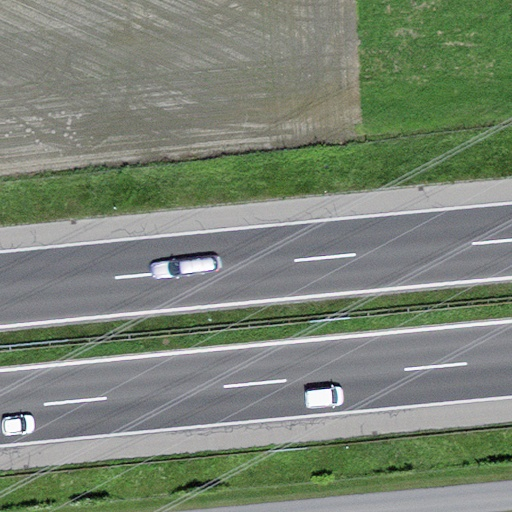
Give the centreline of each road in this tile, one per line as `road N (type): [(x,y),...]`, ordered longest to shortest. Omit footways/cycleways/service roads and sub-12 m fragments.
road 1 (motorway): [(511,238),(0,289)]
road 2 (motorway): [(0,411),(511,362)]
road 3 (track): [(511,496),(315,511)]
